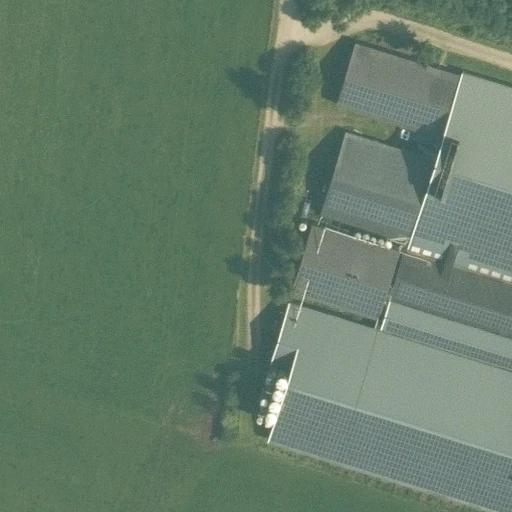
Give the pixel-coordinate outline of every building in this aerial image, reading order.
[(335,103),(442,136),(462,72),(355,39),(335,103)] [(511,85),(462,70),(462,72),(442,136),(406,250),(511,283),(511,85)] [(318,212),(408,240),(434,156),(344,129),(318,212)] [(290,290),(379,318),(400,249),(311,221),(290,290)] [(402,249),(388,296),(511,334),(511,283),(406,250),(402,249)] [(268,439),(505,511),(511,511),(511,368),(289,300),(271,359),(290,365),(268,439)]
